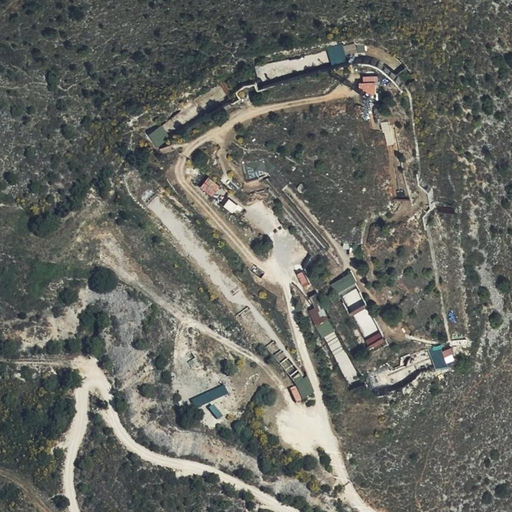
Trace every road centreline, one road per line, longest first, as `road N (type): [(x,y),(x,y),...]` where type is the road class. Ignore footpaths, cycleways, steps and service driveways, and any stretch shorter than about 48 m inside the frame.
road 1 (track): [(74,511),(71,442),(84,374),(92,370),(103,379),(123,438),(296,511)]
road 2 (track): [(368,511),(331,459),(276,237)]
